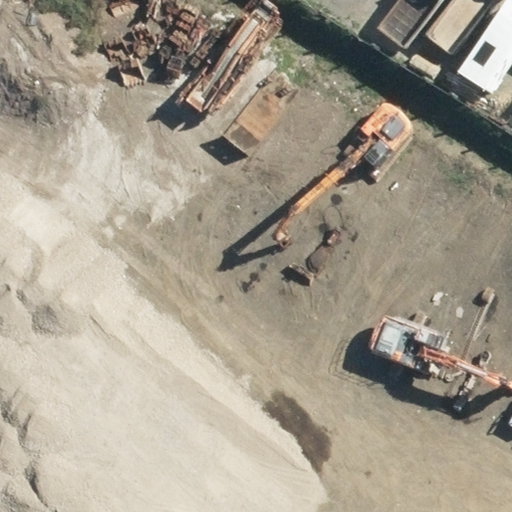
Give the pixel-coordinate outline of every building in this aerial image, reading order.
[(0,0),(0,115),(50,170),(132,96),(100,61),(166,0),(0,0)] [(120,111),(190,224),(312,149),(242,36),(120,111)] [(406,110),(260,193),(293,249),(309,240),(343,300),(360,290),(377,319),(486,256),(477,240),(505,224),(479,180),(454,194),(406,110)] [(511,266),(471,289),(463,274),(428,294),(511,443),(511,266)] [(135,449),(55,435),(41,511),(200,511),(204,491),(130,478),(135,449)]
